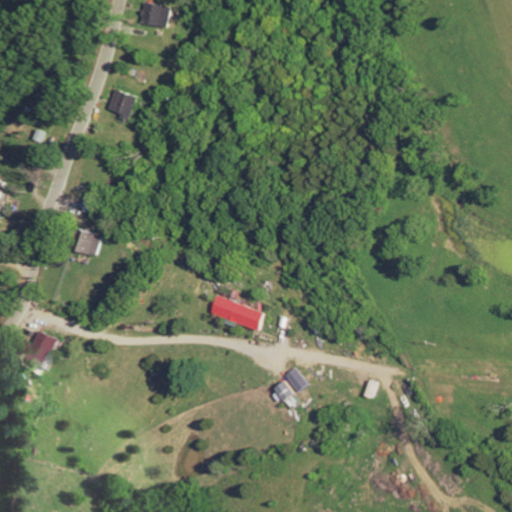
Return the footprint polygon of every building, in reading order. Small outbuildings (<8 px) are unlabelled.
[(176,27),(179,6),(152,2),(149,23),(176,27)] [(141,96),(119,89),(114,111),(136,117),(141,96)] [(11,181),(0,178),(0,213),(3,214),(11,181)] [(100,255),(107,236),(92,230),(84,248),(100,255)] [(273,314),(224,296),(218,313),(267,330),(273,314)] [(31,361),(51,369),(63,338),(43,330),(31,361)] [(281,388),(295,409),(306,402),(292,381),(281,388)]
